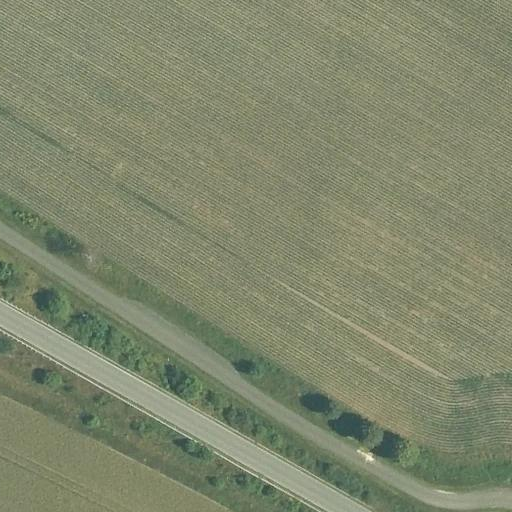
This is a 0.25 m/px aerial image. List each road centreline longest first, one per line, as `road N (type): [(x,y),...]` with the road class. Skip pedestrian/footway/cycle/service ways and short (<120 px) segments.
road 1 (unclassified): [(511,492),(444,495),(0,230)]
road 2 (residential): [(348,511),(0,313)]
